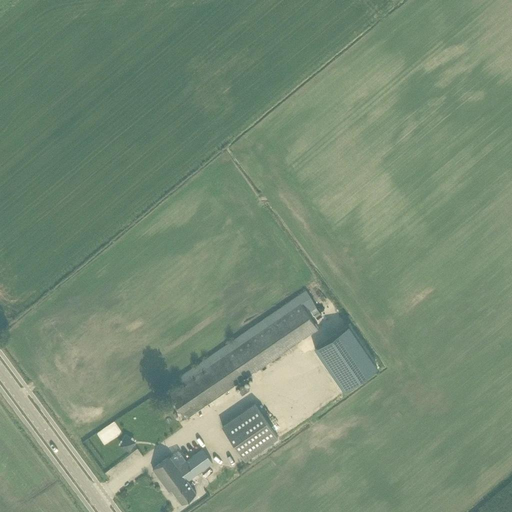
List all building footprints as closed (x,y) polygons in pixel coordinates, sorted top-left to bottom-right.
[(183,384),(168,394),(185,418),(244,378),(317,328),(300,304),(302,303),(309,309),(315,305),(306,290),(296,296),(178,377),(183,384)] [(348,325),(315,348),(343,390),(377,367),(348,325)] [(238,390),(241,395),(249,390),(246,385),(238,390)] [(222,426),(244,459),(277,437),(255,404),(222,426)] [(125,434),(118,445),(129,451),(135,440),(125,434)] [(169,491),(171,489),(181,503),(196,493),(187,481),(212,462),(202,449),(181,464),(180,462),(176,466),(169,456),(160,463),(152,469),(169,491)]
